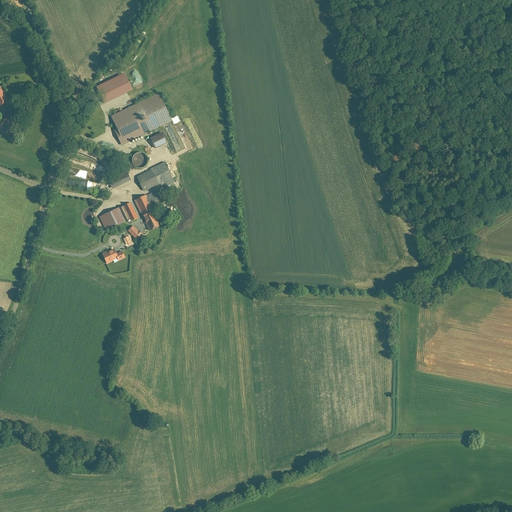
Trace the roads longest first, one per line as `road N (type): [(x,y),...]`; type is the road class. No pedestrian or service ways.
road 1 (residential): [(25,0),(68,106),(50,190)]
road 2 (residential): [(50,190),(0,341)]
